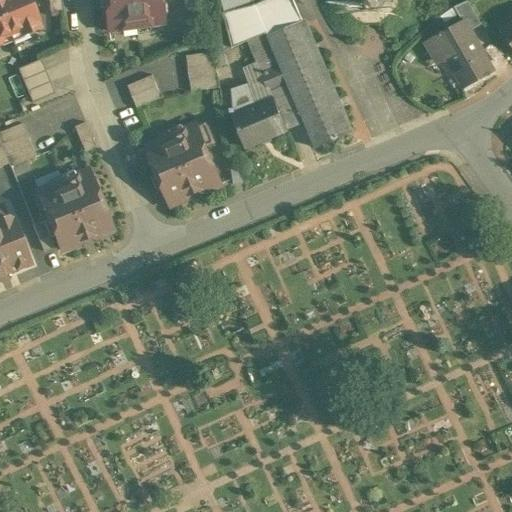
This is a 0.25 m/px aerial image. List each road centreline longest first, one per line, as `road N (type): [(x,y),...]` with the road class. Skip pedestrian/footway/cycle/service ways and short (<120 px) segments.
road 1 (residential): [(156,249),(457,124)]
road 2 (residential): [(77,0),(90,91),(156,249)]
road 3 (residential): [(0,313),(156,249)]
